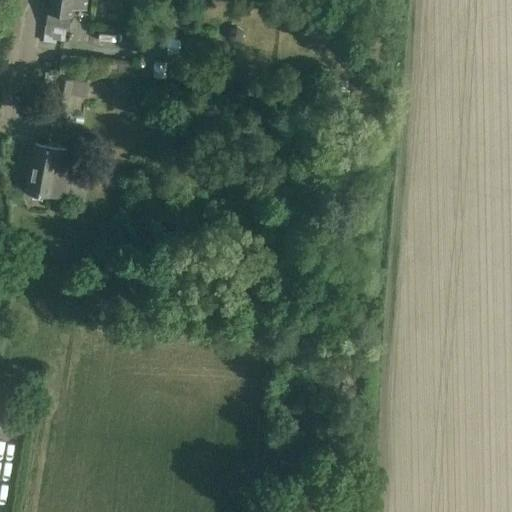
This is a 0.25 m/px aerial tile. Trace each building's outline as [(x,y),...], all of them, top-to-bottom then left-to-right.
[(49,0),(46,25),(65,27),(72,28),(75,9),(86,10),(87,0),(49,0)] [(95,43),(116,44),(117,32),(96,32),(95,43)] [(135,79),(137,60),(90,56),(90,58),(62,56),(60,73),(135,79)] [(221,78),(232,78),(233,69),(222,69),(221,78)] [(149,71),(141,70),(140,79),(148,80),(149,71)] [(370,90),(380,91),(382,73),(372,71),(370,90)] [(47,74),(41,102),(68,107),(71,94),(81,96),(84,81),(47,74)] [(267,89),(269,78),(244,75),(243,87),(267,89)] [(315,77),(304,76),(303,90),(313,91),(315,77)] [(328,93),(346,94),(347,80),(329,79),(328,93)] [(126,99),(129,84),(117,81),(114,96),(126,99)] [(69,149),(59,147),(35,143),(25,191),(67,199),(72,174),(65,173),(69,149)] [(295,424),(296,403),(279,402),(277,423),(295,424)]
